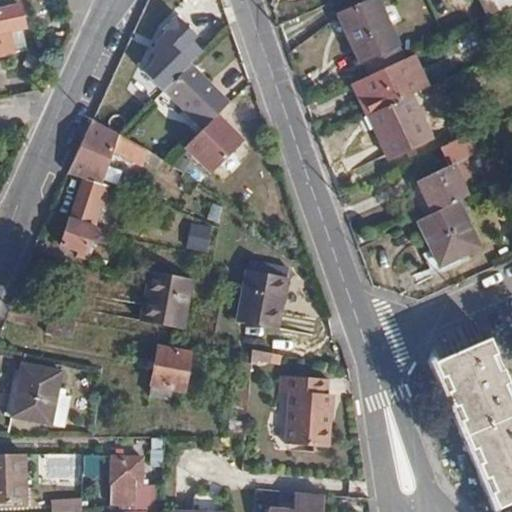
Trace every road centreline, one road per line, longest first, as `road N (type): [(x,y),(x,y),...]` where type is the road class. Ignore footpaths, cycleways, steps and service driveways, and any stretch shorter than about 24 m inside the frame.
road 1 (residential): [(245,0),(367,348)]
road 2 (tertiary): [(114,0),(0,268)]
road 3 (residential): [(367,348),(423,511)]
road 4 (unclassified): [(367,348),(511,287)]
road 5 (unknown): [(0,445),(138,445)]
